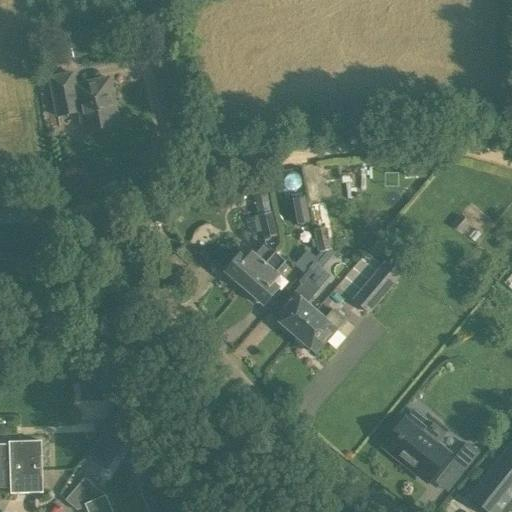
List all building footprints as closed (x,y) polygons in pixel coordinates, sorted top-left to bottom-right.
[(115,29),(115,37),(126,37),(125,29),(115,29)] [(101,51),(96,30),(83,32),(88,54),(101,51)] [(79,111),(84,132),(119,125),(109,78),(75,85),(72,74),(49,79),(57,116),(79,111)] [(256,206),(268,203),(264,183),(252,186),(256,206)] [(293,208),(297,225),(310,222),(306,206),(293,208)] [(459,216),(451,226),(460,233),(468,224),(467,222),(459,216)] [(284,244),(277,222),(267,225),(274,247),(284,244)] [(319,253),(330,250),(326,228),(314,230),(319,253)] [(225,272),(244,289),(275,253),(264,245),(254,257),(251,254),(245,261),(239,256),(225,272)] [(307,250),(293,265),(302,273),(316,257),(307,250)] [(285,262),(275,253),(244,289),(264,305),(278,289),(272,284),(277,277),(275,275),(285,262)] [(275,319),(294,335),(315,311),(306,303),(329,276),(315,264),(299,283),(302,286),(284,306),(285,307),(275,319)] [(369,313),(395,282),(379,269),(354,300),(369,313)] [(326,320),(315,311),(294,335),(315,353),(325,341),(326,342),(345,320),(334,311),(326,320)] [(100,400),(100,381),(80,382),(80,400),(100,400)] [(118,417),(112,413),(85,457),(106,470),(127,438),(118,417)] [(416,430),(404,420),(383,446),(426,481),(447,456),(435,446),(444,435),(437,429),(438,428),(433,424),(432,425),(425,419),(416,430)] [(9,485),(9,494),(43,493),(41,442),(8,443),(8,445),(0,445),(0,478),(3,479),(3,481),(5,483),(9,485)] [(466,444),(449,466),(460,476),(478,454),(466,444)] [(487,488),(484,486),(471,501),(484,511),(507,511),(511,506),(511,450),(495,472),(498,475),(487,488)] [(111,511),(105,496),(104,497),(84,479),(65,501),(77,511),(85,508),(87,511),(111,511)]
